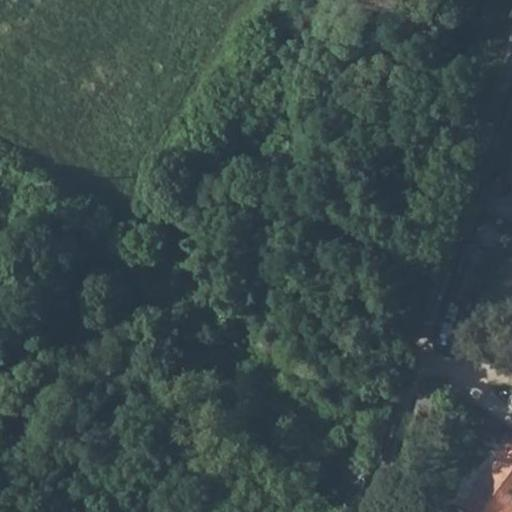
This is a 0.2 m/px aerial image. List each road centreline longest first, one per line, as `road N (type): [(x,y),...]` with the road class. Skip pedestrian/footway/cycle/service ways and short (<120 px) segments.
road 1 (track): [(511,57),(369,511)]
road 2 (track): [(0,376),(50,344),(117,209),(243,0)]
